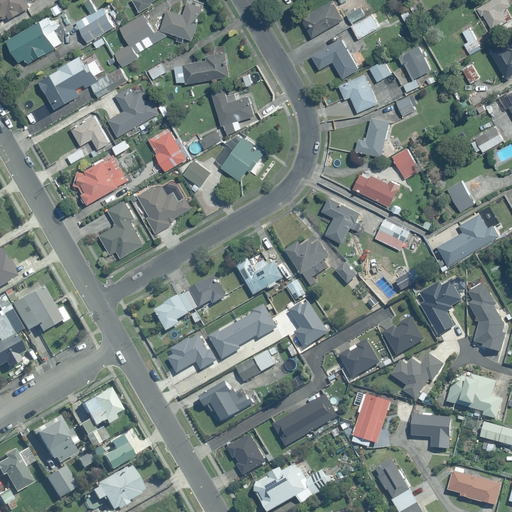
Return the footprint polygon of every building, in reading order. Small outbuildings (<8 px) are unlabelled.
[(0,0),(0,17),(5,18),(9,16),(11,19),(32,7),(30,2),(33,0),(0,0)] [(87,0),(85,1),(86,3),(92,13),(98,10),(92,0),(87,0)] [(134,0),(137,5),(141,11),(154,4),(152,2),(155,0),(134,0)] [(493,0),(479,9),(484,17),(486,16),(493,29),(507,21),(502,11),(511,4),(511,2),(510,0),(493,0)] [(343,20),(332,1),(299,17),(311,38),(343,20)] [(168,37),(164,31),(195,40),(204,7),(188,2),(184,14),(168,9),(161,30),(156,33),(145,14),(122,28),(132,44),(116,53),(124,66),(140,56),(137,52),(146,46),(148,49),(168,37)] [(51,7),(55,16),(62,12),(58,4),(51,7)] [(365,16),(360,8),(346,15),(351,23),(365,16)] [(90,42),(92,41),(115,26),(107,14),(107,15),(104,11),(100,14),(98,10),(78,23),(90,42)] [(29,63),(56,48),(64,44),(60,37),(56,28),(59,26),(56,20),(53,15),(44,20),(41,22),(8,40),(20,62),(27,58),(29,63)] [(371,15),(350,27),(358,40),(378,27),(371,15)] [(482,44),(480,42),(471,27),(464,31),(470,41),(465,44),(469,52),(482,44)] [(341,40),(310,57),(318,70),(332,62),(342,80),(358,70),(341,40)] [(492,51),(493,52),(508,80),(511,78),(511,47),(509,41),(492,51)] [(420,47),(399,57),(403,65),(406,64),(413,79),(431,71),(424,57),(426,56),(425,52),(423,53),(420,47)] [(187,83),(190,82),(231,78),(228,53),(208,55),(208,62),(186,64),(186,66),(176,67),(178,82),(187,81),(187,83)] [(97,81),(82,56),(60,68),(61,69),(41,81),(59,113),(73,104),(71,100),(80,95),(77,89),(86,84),(87,87),(97,81)] [(384,61),(370,68),(378,83),(392,74),(384,61)] [(155,79),(156,79),(168,72),(163,63),(149,71),(155,79)] [(473,63),(464,69),(472,83),(481,77),(473,63)] [(100,97),(104,95),(129,80),(121,68),(92,84),(100,97)] [(365,75),(339,86),(345,100),(351,98),(358,113),(378,104),(365,75)] [(416,80),(404,85),(407,92),(420,87),(416,80)] [(118,136),(126,132),(160,113),(153,100),(149,102),(143,91),(135,96),(131,87),(116,95),(125,111),(109,120),(118,136)] [(228,88),(213,92),(213,93),(223,125),(226,124),(229,133),(243,129),(240,119),(257,115),(251,95),(238,99),(236,94),(230,95),(228,88)] [(413,95),(396,103),(403,117),(415,111),(413,106),(418,104),(413,95)] [(165,104),(160,107),(166,118),(171,115),(165,104)] [(81,145),(92,138),(98,148),(92,152),(95,157),(103,153),(100,149),(113,142),(105,127),(103,128),(96,116),(77,127),(76,125),(71,128),(81,145)] [(389,122),(371,117),(366,141),(358,139),(355,152),(381,157),(389,122)] [(497,128),(472,143),(478,151),(482,148),(485,153),(505,141),(497,128)] [(217,131),(200,141),(205,150),(223,141),(217,131)] [(241,140),(234,136),(216,162),(223,166),(221,168),(240,181),(249,169),(256,175),(263,164),(260,161),(266,153),(259,149),(257,151),(253,148),(255,145),(244,137),(241,140)] [(131,147),(127,140),(114,147),(119,154),(131,147)] [(407,149),(392,157),(405,180),(420,171),(407,149)] [(122,168),(115,155),(86,172),(79,171),(75,186),(81,187),(89,204),(120,187),(119,186),(126,182),(119,170),(122,168)] [(213,172),(195,160),(184,176),(195,183),(192,188),(197,192),(201,187),(202,188),(213,172)] [(164,163),(135,179),(138,185),(130,190),(132,195),(141,190),(140,188),(169,172),(164,163)] [(369,179),(361,175),(352,189),(389,207),(400,186),(390,181),(388,184),(371,176),(369,179)] [(463,180),(448,189),(462,211),(477,202),(463,180)] [(147,218),(157,234),(173,224),(171,222),(194,209),(186,197),(180,200),(175,191),(169,195),(162,182),(139,196),(151,216),(147,218)] [(361,214),(330,197),(323,211),(335,218),(326,234),(343,243),(351,228),(353,229),(361,214)] [(117,225),(100,235),(111,255),(117,252),(121,259),(145,245),(131,222),(136,219),(125,201),(108,210),(117,225)] [(439,245),(449,265),(502,237),(495,223),(488,226),(482,214),(460,226),(463,232),(439,245)] [(385,219),(376,238),(402,250),(411,231),(385,219)] [(300,241),(285,250),(302,276),(304,274),(312,287),(317,284),(313,278),(329,267),(325,260),(330,257),(319,240),(313,245),(311,241),(303,246),(300,241)] [(0,284),(15,276),(11,270),(13,269),(9,260),(6,261),(0,250),(0,284)] [(251,257),(238,264),(255,295),(270,286),(272,290),(280,285),(278,282),(285,277),(276,261),(258,271),(251,257)] [(344,262),(336,270),(350,284),(358,276),(344,262)] [(412,272),(396,280),(402,291),(417,283),(412,272)] [(187,293),(197,310),(212,301),(215,305),(229,297),(216,276),(187,293)] [(311,292),(302,279),(289,287),(298,300),(311,292)] [(426,303),(422,305),(439,335),(456,325),(449,312),(457,307),(455,304),(463,300),(452,281),(443,286),(441,282),(420,293),(426,303)] [(485,283),(470,293),(474,302),(469,305),(478,322),(474,343),(483,345),(482,349),(502,352),(507,334),(504,334),(505,325),(494,306),(497,304),(485,283)] [(11,303),(24,328),(26,330),(36,324),(40,332),(61,320),(42,286),(11,303)] [(197,310),(187,293),(155,310),(168,332),(183,323),(181,319),(197,310)] [(11,304),(7,297),(0,300),(0,364),(5,362),(8,368),(21,360),(19,357),(26,353),(14,333),(24,328),(11,303),(11,304)] [(374,306),(370,300),(362,306),(366,311),(374,306)] [(243,310),(233,316),(238,324),(247,318),(243,310)] [(383,333),(396,356),(426,340),(413,317),(400,324),(401,326),(394,330),(393,327),(383,333)] [(218,334),(177,357),(184,369),(187,367),(195,381),(233,359),(218,334)] [(339,356),(346,368),(352,378),(381,362),(368,339),(339,356)] [(256,358),(263,372),(283,360),(275,347),(256,358)] [(402,360),(400,362),(392,375),(407,386),(404,391),(417,400),(431,378),(434,381),(446,364),(430,354),(423,365),(413,358),(409,365),(402,360)] [(263,372),(256,358),(238,368),(245,382),(263,372)] [(454,382),(448,402),(485,412),(484,415),(498,420),(504,398),(494,395),(498,380),(475,374),(473,378),(461,375),(459,383),(454,382)] [(227,381),(200,397),(207,408),(210,406),(213,413),(216,411),(223,423),(254,405),(244,389),(235,395),(227,381)] [(89,418),(93,426),(104,420),(106,425),(117,419),(114,414),(122,410),(109,388),(80,404),(89,418)] [(391,403),(358,393),(353,410),(359,411),(358,414),(360,415),(352,442),(368,447),(370,443),(379,445),(391,403)] [(287,445),(339,415),(326,394),(274,424),(287,445)] [(423,416),(413,416),(411,437),(432,439),(431,448),(449,450),(452,419),(432,417),(432,415),(423,414),(423,416)] [(60,418),(36,432),(52,459),(55,457),(58,463),(75,453),(63,433),(67,431),(60,418)] [(511,429),(486,422),(481,437),(511,445),(511,429)] [(267,462),(251,435),(228,448),(234,459),(236,458),(239,463),(236,464),(243,476),(267,462)] [(126,443),(103,456),(111,470),(134,458),(126,443)] [(498,446),(490,443),(488,452),(495,454),(498,446)] [(0,473),(1,476),(4,474),(15,493),(34,481),(14,448),(3,454),(5,458),(0,461),(0,473)] [(90,452),(77,460),(81,469),(95,461),(90,452)] [(394,501),(410,491),(393,460),(376,470),(380,477),(379,478),(386,492),(389,491),(394,501)] [(258,482),(256,492),(268,511),(272,511),(299,496),(303,504),(337,484),(332,475),(324,480),(320,472),(311,477),(302,461),(284,471),(282,468),(258,482)] [(125,467),(95,483),(97,487),(91,490),(97,500),(104,497),(111,510),(115,508),(116,510),(128,503),(127,500),(143,491),(129,466),(125,468),(125,467)] [(63,467),(45,477),(57,499),(76,488),(63,467)] [(455,473),(453,472),(448,491),(461,495),(461,498),(483,502),(483,504),(496,507),(502,485),(464,475),(465,470),(456,468),(455,473)] [(14,499),(8,488),(0,493),(0,500),(3,505),(14,499)] [(396,508),(414,498),(410,491),(394,501),(392,501),(396,508)] [(398,511),(403,511),(418,504),(414,498),(396,508),(398,511)]
